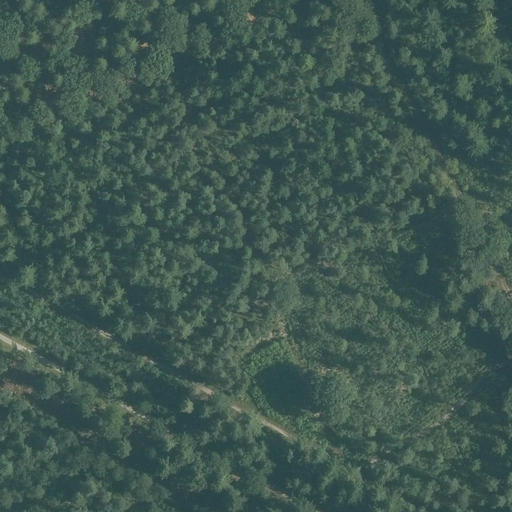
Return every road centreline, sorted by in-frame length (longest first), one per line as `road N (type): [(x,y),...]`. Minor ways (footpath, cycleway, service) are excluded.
road 1 (track): [(511,362),(481,380),(439,425),(350,463),(0,273)]
road 2 (track): [(351,0),(511,321)]
